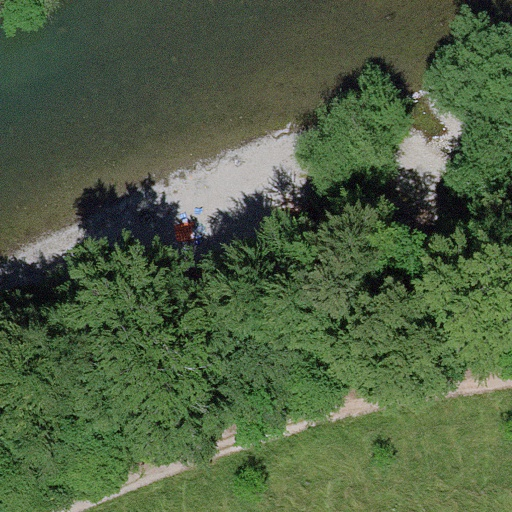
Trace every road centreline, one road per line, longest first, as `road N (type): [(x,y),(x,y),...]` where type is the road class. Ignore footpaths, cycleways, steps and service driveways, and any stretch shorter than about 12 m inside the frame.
road 1 (track): [(511,376),(416,386),(220,445),(53,511)]
road 2 (track): [(220,445),(173,311)]
